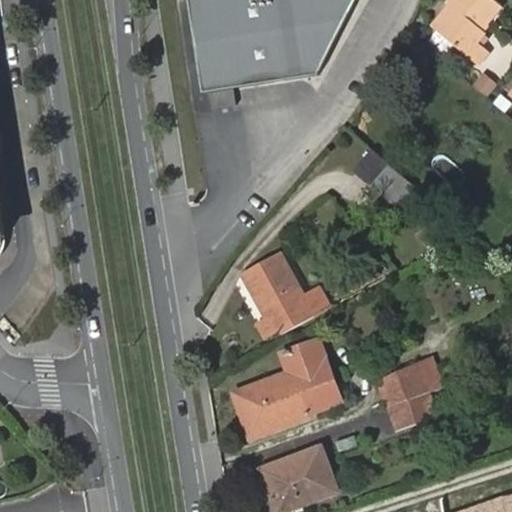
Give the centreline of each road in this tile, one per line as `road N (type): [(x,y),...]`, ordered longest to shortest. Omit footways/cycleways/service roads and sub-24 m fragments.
road 1 (secondary): [(196,511),(121,0)]
road 2 (secondary): [(42,0),(106,383)]
road 3 (secondary): [(106,383),(126,511)]
